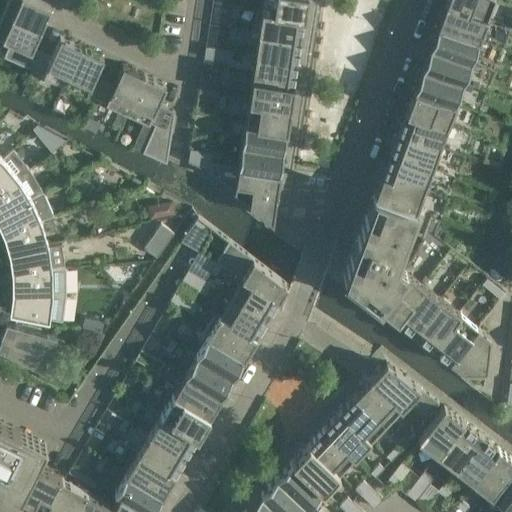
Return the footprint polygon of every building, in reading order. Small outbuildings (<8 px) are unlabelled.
[(6,0),(1,10),(40,27),(49,6),(36,0),(6,0)] [(263,0),(262,8),(303,15),(305,0),(263,0)] [(450,359),(477,325),(478,326),(505,290),(433,235),(511,20),(511,6),(501,0),(445,0),(343,276),(450,359)] [(239,5),(233,4),(231,16),(238,17),(239,5)] [(258,31),(300,37),(303,15),(262,8),(258,31)] [(33,69),(41,51),(31,47),(40,27),(1,10),(0,13),(0,35),(10,40),(3,56),(33,69)] [(236,27),(229,26),(227,38),(234,39),(236,27)] [(258,31),(255,54),(296,60),(300,37),(258,31)] [(50,56),(41,51),(33,69),(64,83),(81,45),(59,35),(50,56)] [(103,55),(81,45),(64,83),(95,97),(103,79),(94,75),(103,55)] [(232,50),(206,46),(204,58),(231,62),(232,50)] [(251,76),(293,82),(296,60),(255,54),(251,76)] [(113,83),(103,79),(95,97),(126,111),(143,73),(122,63),(113,83)] [(221,85),(227,86),(229,73),(223,72),(221,85)] [(143,73),(126,111),(154,124),(142,151),(166,162),(174,111),(156,103),(165,83),(143,73)] [(251,76),(248,99),(289,105),(293,82),(251,76)] [(226,95),(219,94),(217,106),(224,107),(226,95)] [(244,121),(286,127),(289,105),(248,99),(244,121)] [(222,117),(195,113),(193,125),(220,129),(222,117)] [(244,121),(241,144),(282,150),(286,127),(244,121)] [(42,132),(37,127),(29,134),(33,139),(42,132)] [(241,144),(238,165),(237,166),(279,172),(282,150),(241,144)] [(237,166),(238,165),(218,162),(220,152),(190,148),(188,161),(207,169),(271,220),(279,172),(237,166)] [(0,159),(0,188),(28,169),(23,162),(17,155),(11,149),(2,158),(0,159)] [(0,188),(0,213),(42,191),(37,184),(33,176),(28,169),(0,188)] [(0,213),(0,227),(3,234),(40,220),(53,216),(42,191),(0,213)] [(161,218),(184,213),(182,201),(158,206),(161,218)] [(207,223),(197,216),(193,221),(202,229),(207,223)] [(3,234),(8,252),(47,244),(40,220),(3,234)] [(170,232),(159,224),(143,247),(154,255),(170,232)] [(216,261),(222,265),(241,276),(242,276),(278,297),(286,284),(228,240),(216,261)] [(8,252),(11,271),(50,268),(47,244),(8,252)] [(222,265),(216,261),(210,272),(216,275),(222,265)] [(50,293),(50,268),(11,271),(11,291),(8,311),(47,319),(50,293)] [(211,284),(187,270),(181,280),(205,294),(211,284)] [(241,276),(230,295),(266,317),(278,297),(242,276),(241,276)] [(193,314),(199,303),(176,289),(169,300),(193,314)] [(219,315),(255,336),(266,317),(230,295),(219,315)] [(219,315),(207,335),(243,356),(255,336),(219,315)] [(181,333),(187,323),(182,319),(175,330),(181,333)] [(55,337),(5,323),(0,335),(0,337),(5,339),(1,350),(42,371),(49,373),(52,366),(60,347),(62,340),(55,337)] [(477,325),(450,359),(483,385),(489,334),(478,326),(477,325)] [(195,354),(231,376),(243,356),(207,335),(195,354)] [(169,353),(176,342),(170,339),(164,350),(169,353)] [(158,373),(164,362),(141,348),(134,359),(158,373)] [(195,354),(184,374),(220,395),(231,376),(195,354)] [(370,377),(401,406),(409,397),(428,415),(439,402),(386,361),(370,377)] [(172,393),(208,415),(220,395),(184,374),(172,393)] [(385,423),(401,406),(370,377),(355,394),(385,423)] [(146,392),(153,381),(147,378),(141,389),(146,392)] [(172,393),(160,413),(197,434),(208,415),(172,393)] [(369,439),(385,423),(355,394),(339,410),(369,439)] [(135,412),(141,401),(135,398),(129,408),(135,412)] [(462,420),(443,405),(418,438),(437,453),(462,420)] [(354,456),(369,439),(339,410),(323,427),(354,456)] [(149,433),(185,454),(197,434),(160,413),(149,433)] [(123,431),(129,421),(123,417),(117,428),(123,431)] [(34,464),(35,464),(46,443),(0,419),(0,486),(18,496),(34,464)] [(437,453),(455,467),(480,433),(462,420),(437,453)] [(338,472),(354,456),(323,427),(307,444),(338,472)] [(409,428),(401,439),(406,443),(414,433),(409,428)] [(149,433),(137,452),(173,474),(185,454),(149,433)] [(455,467),(473,480),(498,447),(480,433),(455,467)] [(111,451),(118,440),(112,437),(105,447),(111,451)] [(322,489),(338,472),(307,444),(292,460),(322,489)] [(394,446),(385,455),(391,460),(399,451),(394,446)] [(511,457),(498,447),(473,480),(470,484),(488,498),(491,494),(511,466),(511,457)] [(126,472),(162,493),(173,474),(137,452),(126,472)] [(106,460),(100,457),(94,467),(100,471),(106,460)] [(322,489),(292,460),(276,477),(306,505),(322,489)] [(383,468),(378,463),(370,471),(375,476),(383,468)] [(61,477),(35,464),(34,464),(18,496),(45,509),(61,477)] [(67,471),(76,477),(80,471),(70,465),(67,471)] [(509,508),(511,504),(511,466),(491,494),(509,508)] [(76,477),(85,482),(89,476),(80,471),(76,477)] [(423,471),(406,492),(416,500),(432,478),(423,471)] [(113,492),(118,495),(118,494),(148,511),(150,511),(162,493),(126,472),(113,492)] [(397,485),(401,480),(391,472),(387,478),(397,485)] [(94,487),(97,481),(89,476),(85,482),(94,487)] [(61,477),(45,509),(50,511),(76,511),(87,491),(61,477)] [(300,511),(306,505),(276,477),(260,493),(280,511),(300,511)] [(363,480),(354,488),(374,507),(382,498),(363,480)] [(441,485),(437,490),(446,497),(450,492),(441,485)] [(113,504),(87,491),(76,511),(110,511),(114,504),(113,504)] [(280,511),(260,493),(245,510),(247,511),(280,511)] [(114,504),(110,511),(148,511),(118,494),(118,495),(113,504),(114,504)] [(363,511),(347,496),(338,505),(346,511),(363,511)] [(469,506),(459,498),(455,504),(464,511),(469,506)]
